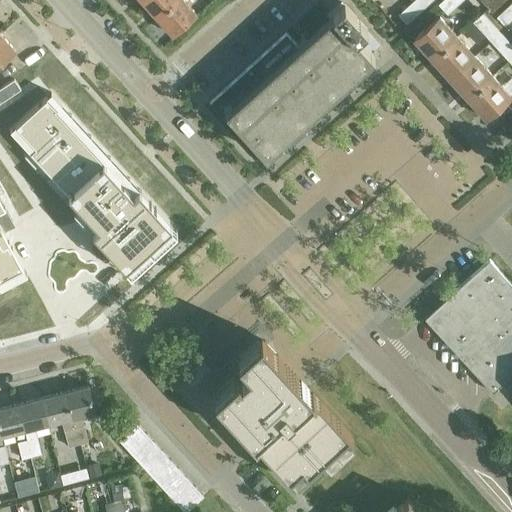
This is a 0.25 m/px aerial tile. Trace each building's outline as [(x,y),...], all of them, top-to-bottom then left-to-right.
[(140,0),(156,17),(174,0),(140,0)] [(183,0),(174,0),(156,17),(172,35),(196,13),(183,0)] [(420,10),(430,0),(413,0),(412,1),(420,10)] [(440,0),(438,2),(447,13),(461,0),(440,0)] [(480,0),(489,10),(498,2),(496,0),(480,0)] [(405,23),(420,10),(412,1),(398,14),(405,23)] [(508,21),(511,17),(511,1),(500,12),(508,21)] [(212,98),(208,101),(209,102),(210,103),(265,164),(292,140),(306,127),(322,112),(342,94),(341,93),(337,89),(334,85),(335,84),(370,53),(368,51),(356,38),(366,28),(343,3),(332,14),(336,18),(333,21),(331,22),(313,39),(311,41),(306,45),(301,50),(296,44),(285,33),(285,32),(263,52),(212,98)] [(490,39),(499,30),(482,12),(473,21),(490,39)] [(431,57),(456,34),(438,13),(412,37),(431,57)] [(366,28),(356,38),(368,51),(370,53),(378,46),(380,44),(366,28)] [(508,59),(511,55),(511,44),(499,30),(490,39),(508,59)] [(0,62),(15,49),(0,32),(0,62)] [(449,77),(474,53),(456,34),(431,57),(449,77)] [(467,97),(493,73),(474,53),(449,77),(467,97)] [(493,73),(467,97),(485,116),(510,93),(493,73)] [(13,78),(7,83),(13,92),(20,88),(13,78)] [(7,83),(0,87),(7,97),(13,92),(7,83)] [(46,95),(14,124),(34,145),(29,150),(88,214),(82,219),(124,266),(171,224),(139,188),(133,193),(55,108),(57,107),(46,95)] [(336,192),(319,206),(329,217),(345,202),(336,192)] [(0,279),(23,267),(1,226),(12,220),(0,198),(0,279)] [(423,316),(491,390),(511,370),(511,284),(487,258),(449,293),(423,316)] [(242,379),(218,401),(292,482),(295,480),(291,476),(302,466),(307,472),(321,460),(324,464),(326,462),(323,458),(347,435),(351,440),(353,437),(266,341),(242,363),(251,372),(243,380),(242,379)] [(64,391),(77,443),(88,440),(82,414),(94,411),(87,386),(64,391)] [(68,445),(77,443),(64,391),(41,397),(48,423),(62,419),(68,445)] [(35,426),(48,423),(41,397),(18,403),(25,429),(27,438),(31,455),(42,452),(35,426)] [(0,432),(1,435),(25,429),(18,403),(0,407),(0,432)] [(119,442),(137,425),(129,416),(111,432),(119,442)] [(127,450),(145,434),(137,425),(119,442),(127,450)] [(135,459),(153,443),(145,434),(127,450),(135,459)] [(22,457),(31,455),(27,438),(18,440),(22,457)] [(0,444),(0,463),(9,461),(4,443),(0,444)] [(143,468),(162,451),(153,443),(135,459),(143,468)] [(152,477),(170,460),(162,451),(143,468),(152,477)] [(160,486),(178,469),(170,460),(152,477),(160,486)] [(168,495),(186,478),(178,469),(160,486),(168,495)] [(176,504),(195,487),(186,478),(168,495),(176,504)] [(195,487),(176,504),(183,511),(185,511),(203,496),(195,487)] [(111,500),(114,511),(125,511),(122,497),(111,500)] [(418,511),(409,501),(410,500),(407,497),(406,498),(407,499),(400,505),(399,504),(394,508),(391,505),(383,511),(418,511)] [(107,511),(114,511),(111,500),(105,502),(107,511)]
